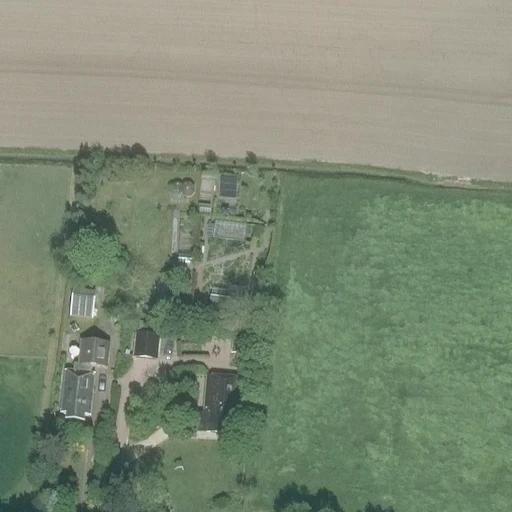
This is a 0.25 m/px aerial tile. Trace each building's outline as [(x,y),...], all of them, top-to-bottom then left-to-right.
[(182,189),(181,194),(185,198),(190,198),(194,195),(194,190),(191,186),(185,186),(182,189)] [(209,225),(207,237),(214,238),(216,225),(209,225)] [(73,314),(96,314),(96,289),(73,289),(73,314)] [(246,316),(247,302),(211,297),(210,312),(246,316)] [(159,361),(161,337),(137,335),(134,359),(159,361)] [(97,375),(92,374),(93,368),(109,370),(112,345),(82,341),(79,365),(75,365),(74,372),(69,372),(65,413),(71,414),(70,420),(85,421),(85,416),(92,416),(97,375)] [(242,428),(246,379),(210,376),(207,415),(202,415),(201,430),(233,433),(233,427),(242,428)]
